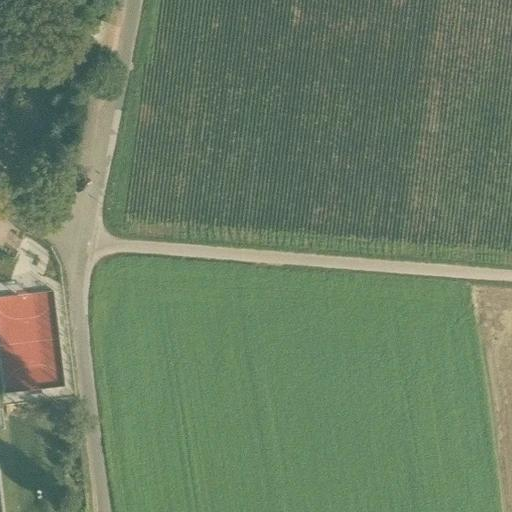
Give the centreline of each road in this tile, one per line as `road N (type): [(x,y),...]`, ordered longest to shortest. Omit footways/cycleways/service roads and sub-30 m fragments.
road 1 (track): [(89,247),(511,279)]
road 2 (unclassified): [(104,511),(78,318),(89,247)]
road 3 (residential): [(89,247),(132,0)]
